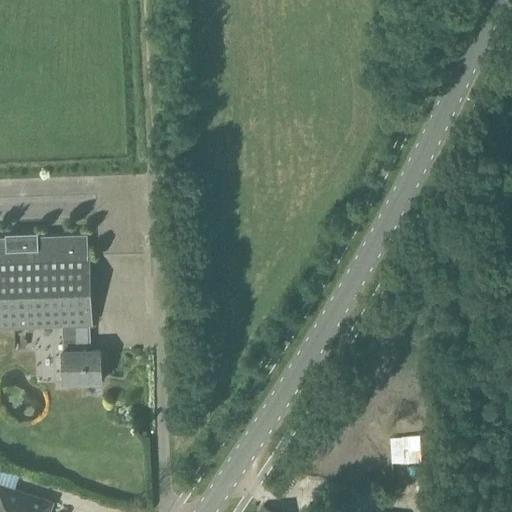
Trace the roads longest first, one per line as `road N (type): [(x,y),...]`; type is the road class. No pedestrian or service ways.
road 1 (secondary): [(231,472),(375,243),(494,0)]
road 2 (track): [(151,170),(142,0)]
road 3 (unknown): [(153,205),(0,210)]
